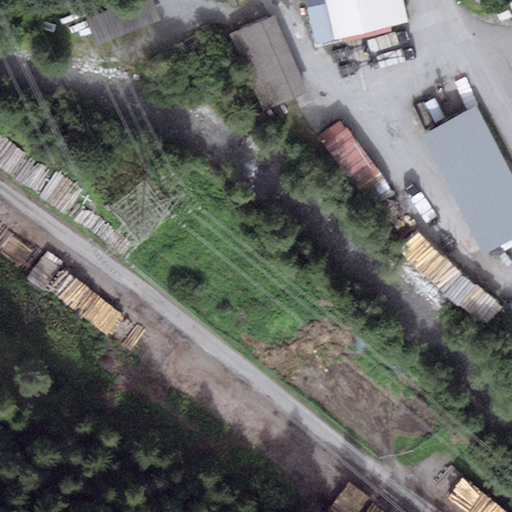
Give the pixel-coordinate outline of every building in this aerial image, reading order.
[(168,25),(158,0),(153,0),(92,25),(102,51),(168,25)] [(309,0),(322,51),(413,30),(405,0),(309,0)] [(313,95),(281,19),(238,37),(271,113),(313,95)] [(511,245),(511,168),(481,109),(429,137),(491,256),(511,245)] [(348,176),(369,161),(338,117),(316,133),(348,176)]
